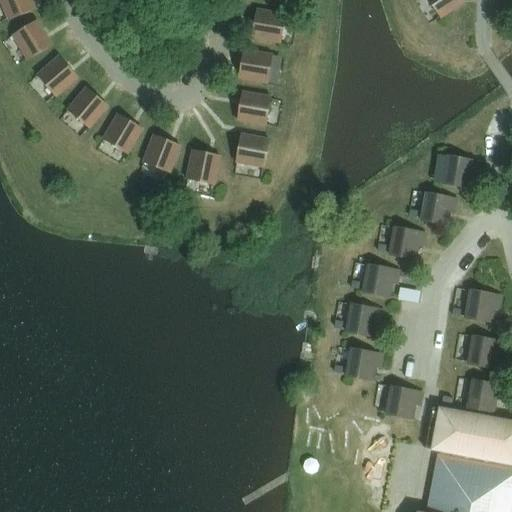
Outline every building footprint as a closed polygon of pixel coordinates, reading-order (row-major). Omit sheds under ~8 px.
[(0,0),(0,1),(9,22),(35,11),(30,0),(0,0)] [(464,4),(461,0),(427,0),(441,20),(464,4)] [(252,40),(280,45),(285,16),(257,11),(252,40)] [(13,37),(28,62),(52,47),(37,22),(13,37)] [(267,85),(272,57),(244,52),(239,80),(267,85)] [(59,58),(37,77),(56,99),(78,80),(59,58)] [(67,112),(90,130),(108,108),(86,90),(67,112)] [(266,127),(271,99),(242,94),(237,122),(266,127)] [(103,141),(128,156),(142,131),(118,116),(103,141)] [(236,164),(264,169),(269,141),(241,136),(236,164)] [(143,164),(170,174),(180,148),(153,137),(143,164)] [(186,181),(215,186),(220,158),(192,152),(186,181)] [(477,177),(480,164),(447,158),(442,185),(469,190),(472,176),(477,177)] [(455,214),(458,201),(426,195),(420,222),(447,227),(450,213),(455,214)] [(417,218),(418,211),(410,209),(409,217),(417,218)] [(416,262),(419,247),(424,248),(426,235),(394,229),(389,257),(416,262)] [(386,252),(387,245),(379,243),(378,251),(386,252)] [(397,286),(400,273),(368,267),(363,294),(390,299),(392,285),(397,286)] [(465,319),(492,324),(494,310),(500,311),(502,298),(470,292),(465,319)] [(381,325),(383,312),(351,306),(346,334),(373,339),(375,324),(381,325)] [(461,316),(462,309),(454,308),(453,315),(461,316)] [(343,329),(344,321),(336,320),(335,327),(343,329)] [(502,357),(505,344),(472,338),(467,365),(494,370),(497,356),(502,357)] [(380,370),(383,357),(351,351),(346,378),(373,383),(375,369),(380,370)] [(343,374),(344,366),(336,364),(334,372),(343,374)] [(502,401),(504,388),(472,382),(467,409),(494,414),(497,400),(502,401)] [(386,416),(413,421),(415,407),(420,408),(423,394),(391,388),(386,416)] [(458,400),(448,398),(446,405),(457,407),(458,400)] [(511,422),(438,408),(430,452),(440,454),(429,511),(511,511),(511,422)]
